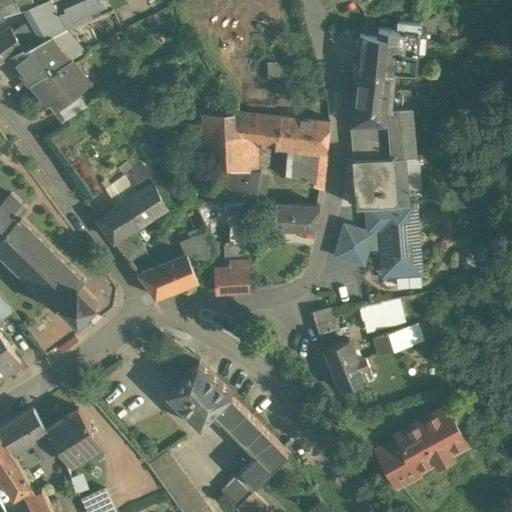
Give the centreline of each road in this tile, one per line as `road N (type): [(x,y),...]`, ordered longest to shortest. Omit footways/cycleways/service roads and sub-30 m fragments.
road 1 (residential): [(148,307),(296,296),(330,216),(339,69),(311,0)]
road 2 (residential): [(366,511),(298,416),(211,335),(148,307)]
road 3 (residential): [(0,98),(148,307)]
road 4 (residential): [(148,307),(0,408)]
